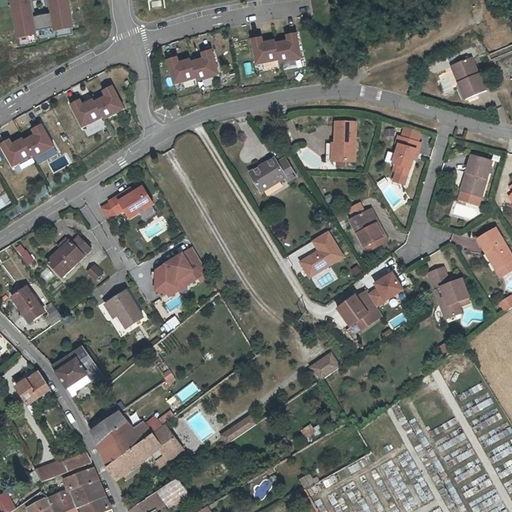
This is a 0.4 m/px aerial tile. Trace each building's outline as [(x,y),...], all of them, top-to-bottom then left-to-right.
[(33,0),(10,0),(18,42),(40,38),(33,0)] [(72,0),(50,0),(56,35),(78,31),(72,0)] [(289,42),(278,44),(282,65),(305,61),(300,35),(288,37),(289,42)] [(265,38),(253,40),(258,67),(281,63),(277,42),(267,44),(265,38)] [(205,60),(194,63),(200,85),(223,78),(215,51),(204,54),(205,60)] [(463,80),(460,81),(467,98),(488,90),(481,73),(479,74),(478,70),(479,69),(474,56),(457,63),(463,80)] [(180,58),(168,61),(176,87),(198,81),(192,61),(182,64),(180,58)] [(454,65),(460,81),(463,80),(457,63),(454,65)] [(106,99),(97,103),(107,122),(128,112),(115,87),(103,93),(106,99)] [(83,101),(72,106),(85,131),(105,120),(95,101),(85,106),(83,101)] [(339,144),(338,160),(357,161),(358,122),(338,122),(337,144),(339,144)] [(36,137),(26,142),(37,161),(57,149),(44,126),(33,132),(36,137)] [(408,128),(405,138),(420,142),(423,132),(408,128)] [(398,181),(409,184),(411,175),(413,168),(415,169),(417,160),(420,150),(422,151),(424,143),(420,142),(405,138),(402,137),(400,144),(403,144),(397,164),(403,165),(401,172),(398,181)] [(12,140),(1,146),(15,171),(35,159),(24,140),(15,145),(12,140)] [(330,160),(338,160),(339,144),(337,144),(332,143),(330,160)] [(472,171),(466,189),(482,195),(493,161),(474,154),(469,170),(472,171)] [(275,159),(250,174),(262,193),(285,178),(289,183),(297,179),(285,161),(278,165),(275,159)] [(462,188),(466,189),(472,171),(469,170),(462,188)] [(133,186),(101,205),(110,221),(127,211),(133,221),(157,206),(146,186),(137,192),(133,186)] [(372,208),(367,211),(374,223),(376,222),(384,236),(366,246),(368,251),(389,240),(372,208)] [(374,223),(367,211),(351,219),(366,246),(384,236),(376,222),(374,223)] [(478,237),(486,251),(490,249),(500,266),(511,259),(511,253),(496,226),(478,237)] [(328,230),(309,240),(315,251),(297,260),(306,278),(343,259),(328,230)] [(72,243),(70,241),(61,248),(48,261),(62,277),(91,250),(79,237),(72,243)] [(58,245),(61,248),(70,241),(67,237),(58,245)] [(194,247),(157,269),(156,292),(168,294),(171,298),(209,273),(194,247)] [(490,249),(486,251),(497,269),(499,267),(500,266),(490,249)] [(511,268),(511,259),(500,266),(499,267),(503,274),(511,268)] [(350,268),(355,278),(363,274),(358,264),(350,268)] [(448,301),(441,303),(445,315),(461,309),(459,303),(457,298),(469,294),(463,277),(451,281),(450,275),(446,264),(431,269),(436,286),(442,284),(448,301)] [(94,268),(87,273),(93,280),(99,274),(94,268)] [(379,290),(371,295),(379,309),(386,304),(388,306),(408,293),(396,274),(376,286),(379,290)] [(436,286),(441,303),(448,301),(442,284),(436,286)] [(29,288),(14,298),(31,322),(46,312),(29,288)] [(110,302),(118,314),(127,329),(145,317),(127,291),(110,302)] [(367,293),(339,312),(352,331),(359,327),(364,334),(385,319),(367,293)] [(471,299),(469,294),(457,298),(459,303),(471,299)] [(502,302),(506,310),(511,306),(511,296),(502,302)] [(114,317),(118,314),(110,302),(106,304),(114,317)] [(53,304),(46,308),(49,313),(45,316),(50,324),(62,317),(61,315),(53,304)] [(173,314),(162,323),(169,331),(180,322),(173,314)] [(89,375),(93,382),(103,375),(83,348),(54,366),(67,389),(89,375)] [(332,354),(312,368),(321,381),(341,368),(332,354)] [(160,375),(170,384),(176,377),(166,369),(160,375)] [(30,403),(51,390),(40,372),(18,386),(28,404),(30,403)] [(71,395),(93,382),(89,375),(67,389),(71,395)] [(175,394),(182,404),(199,392),(191,382),(175,394)] [(91,431),(97,442),(124,424),(126,423),(118,413),(91,431)] [(145,421),(131,430),(140,443),(142,441),(154,433),(165,424),(159,415),(147,424),(145,421)] [(252,416),(229,431),(235,439),(257,424),(252,416)] [(301,430),(306,441),(323,433),(318,422),(301,430)] [(107,467),(140,443),(131,430),(130,431),(124,424),(97,442),(103,453),(101,454),(107,467)] [(182,447),(165,424),(154,433),(164,446),(167,443),(174,455),(182,447)] [(229,443),(235,439),(229,431),(223,435),(229,443)] [(164,446),(154,433),(142,441),(140,443),(107,467),(116,480),(152,454),(153,453),(158,460),(157,461),(162,466),(174,455),(167,443),(164,446)] [(65,464),(70,472),(91,464),(86,455),(65,464)] [(62,476),(70,472),(65,464),(62,460),(35,471),(41,483),(42,483),(62,476)] [(90,504),(106,497),(94,470),(64,482),(69,492),(82,487),(90,504)] [(301,480),(307,491),(322,483),(319,478),(315,480),(312,474),(301,480)] [(323,480),(325,487),(336,483),(333,476),(323,480)] [(166,485),(177,501),(188,495),(177,478),(171,482),(166,485)] [(166,485),(157,491),(164,502),(167,508),(177,501),(166,485)] [(100,511),(110,508),(106,497),(90,504),(82,487),(69,492),(74,503),(77,510),(79,509),(80,511),(100,511)] [(129,511),(156,511),(154,508),(164,502),(157,491),(146,498),(147,500),(131,511),(130,511),(129,511)] [(69,492),(60,495),(66,507),(74,503),(69,492)] [(77,511),(77,510),(74,503),(66,507),(60,495),(49,500),(54,511),(77,511)] [(12,511),(15,511),(6,497),(0,500),(0,511),(12,511)] [(50,511),(45,501),(28,510),(28,511),(50,511)]
